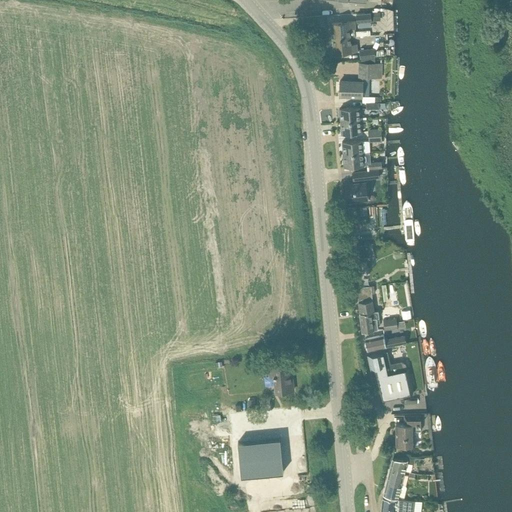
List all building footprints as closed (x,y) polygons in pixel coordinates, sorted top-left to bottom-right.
[(370,13),(357,14),(357,22),(371,21),(370,13)] [(333,38),(350,37),(349,29),(354,29),(354,21),(332,23),(333,38)] [(351,45),(350,37),(333,38),(334,53),(356,51),(356,44),(351,45)] [(360,58),(374,57),(374,49),(359,51),(360,58)] [(360,63),(360,77),(375,77),(375,63),(360,63)] [(363,81),(350,81),(340,81),(340,96),(362,96),(363,81)] [(341,122),(361,120),(360,107),(339,109),(341,122)] [(361,120),(341,122),(342,134),(362,132),(361,120)] [(343,154),(363,152),(362,140),(342,142),(343,154)] [(364,165),(363,152),(343,154),(344,167),(364,165)] [(378,170),(353,173),(354,180),(379,177),(378,170)] [(365,183),(346,185),(347,202),(367,199),(365,183)] [(378,206),(363,207),(364,214),(378,212),(378,206)] [(349,218),(351,232),(371,230),(369,215),(349,218)] [(360,315),(375,313),(372,294),(375,294),(373,285),(367,286),(357,287),(358,302),(360,315)] [(375,313),(360,315),(363,332),(378,329),(378,326),(381,326),(380,320),(377,321),(377,319),(376,319),(375,313)] [(396,318),(383,320),(385,330),(398,328),(396,318)] [(375,336),(365,339),(368,350),(386,346),(386,347),(406,343),(405,335),(385,340),(384,335),(375,336)] [(374,376),(380,400),(414,392),(409,368),(407,368),(406,363),(402,361),(391,363),(388,351),(367,355),(372,378),(373,377),(371,368),(374,367),(376,375),(374,376)] [(291,364),(281,365),(269,366),(270,375),(274,375),(274,376),(275,376),(276,392),(284,391),(294,390),(291,364)] [(396,446),(406,446),(412,446),(412,431),(421,431),(421,416),(405,416),(405,424),(396,424),(396,446)] [(280,438),(238,442),(241,476),(284,472),(280,438)] [(389,471),(404,474),(407,462),(392,458),(389,471)] [(404,474),(389,471),(387,481),(401,484),(404,474)] [(401,484),(387,481),(383,494),(398,498),(401,484)] [(383,497),(381,511),(413,511),(415,501),(393,498),(383,497)]
